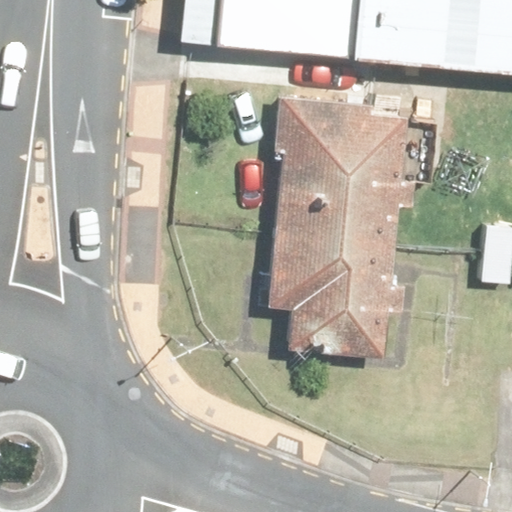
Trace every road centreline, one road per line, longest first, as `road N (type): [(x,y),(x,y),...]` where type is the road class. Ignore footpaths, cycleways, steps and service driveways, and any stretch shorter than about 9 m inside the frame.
road 1 (tertiary): [(28,351),(54,0)]
road 2 (secondary): [(28,351),(62,362),(109,413),(115,481),(102,511)]
